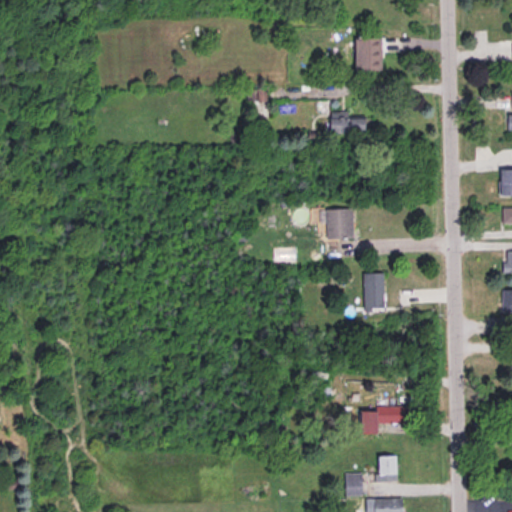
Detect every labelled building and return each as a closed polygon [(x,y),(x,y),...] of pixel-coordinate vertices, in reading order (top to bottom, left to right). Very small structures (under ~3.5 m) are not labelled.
[(378,39),(352,39),(352,68),(378,68),(378,39)] [(362,118),(326,118),(326,133),(362,133),(362,118)] [(511,170),(498,170),(498,196),(511,196),(511,170)] [(350,209),(323,209),(323,238),(350,238),(350,209)] [(511,209),(499,209),(499,227),(511,227),(511,209)] [(511,251),(501,251),(501,274),(511,274),(511,251)] [(361,274),(361,311),(380,311),(380,274),(361,274)] [(511,290),(501,290),(501,313),(511,313),(511,290)] [(373,412),(357,412),(357,435),(376,435),(375,424),(404,424),(403,406),(373,407),(373,412)] [(374,456),(374,481),(394,481),(394,456),(374,456)] [(342,496),(359,496),(359,473),(342,473),(342,496)] [(400,511),(400,498),(371,498),(371,511),(400,511)]
